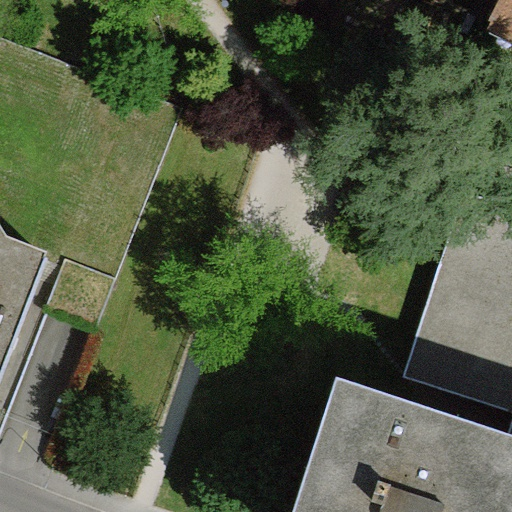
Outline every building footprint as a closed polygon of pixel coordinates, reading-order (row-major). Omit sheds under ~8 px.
[(511,0),(506,0),(495,25),(511,34),(511,0)] [(423,369),(511,397),(511,217),(473,211),(423,369)] [(0,384),(48,261),(0,242),(0,384)] [(96,332),(114,288),(65,269),(48,313),(96,332)] [(511,511),(511,448),(409,415),(349,396),(310,511),(511,511)]
